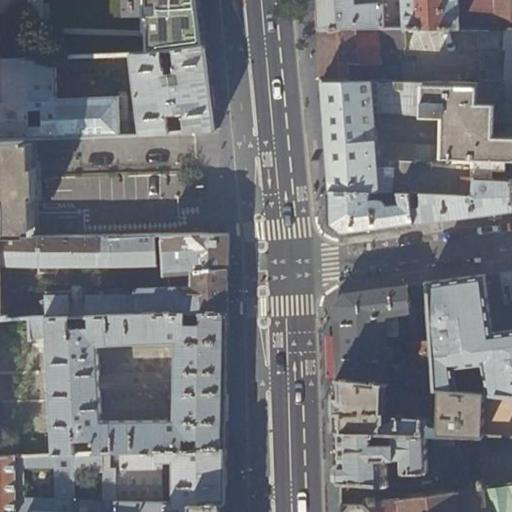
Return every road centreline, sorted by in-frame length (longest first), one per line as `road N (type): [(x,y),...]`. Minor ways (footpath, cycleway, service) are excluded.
road 1 (primary): [(291,267),(264,0)]
road 2 (primary): [(300,511),(291,267)]
road 3 (residential): [(511,238),(291,267)]
